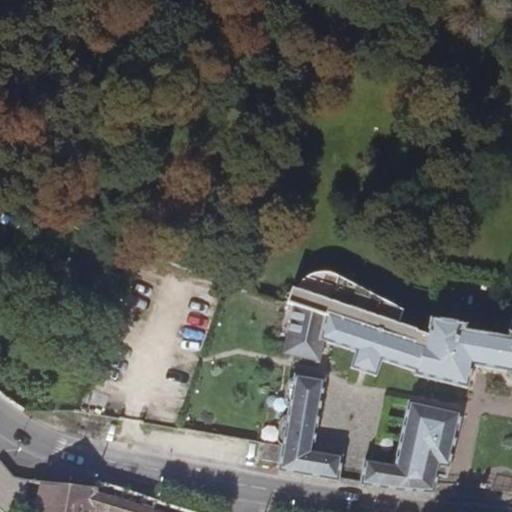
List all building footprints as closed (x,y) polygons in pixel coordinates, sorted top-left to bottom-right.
[(296,290),(290,290),(287,305),(296,306),(287,355),(322,363),(326,343),(358,353),(355,368),(379,375),(384,361),(415,371),(414,375),(470,390),(476,364),(504,370),(511,380),(511,322),(510,327),(509,336),(465,329),(466,326),(430,320),(428,335),(397,331),(398,321),(331,282),(323,277),(318,275),(311,274),(305,276),(299,280),(297,283),(296,290)] [(285,422),(283,436),(281,445),(263,442),(263,446),(260,459),(278,462),(277,470),(340,481),(344,456),(314,451),(325,381),(294,375),(292,386),(289,401),(285,422)] [(289,401),(292,386),(285,385),(282,399),(289,401)] [(365,459),(359,485),(374,488),(398,492),(436,495),(438,484),(444,463),(452,464),(462,413),(409,401),(393,463),(365,459)] [(283,436),(285,422),(278,421),(276,435),(283,436)] [(26,501),(27,496),(0,461),(0,510),(2,511),(22,511),(25,501),(26,501)] [(34,511),(40,481),(37,481),(31,511),(34,511)] [(194,511),(163,502),(97,482),(95,488),(40,481),(34,511),(194,511)]
